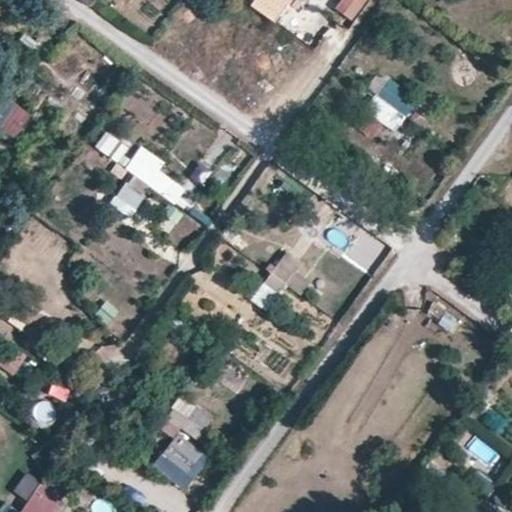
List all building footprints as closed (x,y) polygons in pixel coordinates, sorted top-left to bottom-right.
[(270,0),(263,0),(257,10),(273,22),(282,9),(270,0)] [(288,0),(270,0),(282,9),(288,0)] [(335,21),(314,49),(330,61),(351,34),(335,21)] [(397,95),(384,86),(377,95),(391,105),(397,95)] [(29,111),(0,90),(0,124),(13,134),(29,111)] [(391,105),(377,95),(366,111),(380,120),(391,105)] [(412,106),(397,95),(391,105),(405,116),(412,106)] [(405,116),(391,105),(380,120),(382,122),(395,131),(405,116)] [(373,134),(382,122),(380,120),(366,111),(358,123),(373,134)] [(99,149),(120,163),(130,148),(108,134),(99,149)] [(164,162),(149,152),(140,164),(155,175),(158,171),(164,162)] [(134,174),(149,185),(155,175),(140,164),(134,174)] [(180,187),(158,171),(155,175),(149,185),(171,201),(180,187)] [(141,195),(149,185),(134,174),(126,185),(141,195)] [(301,261),(286,251),(271,272),(286,283),(295,269),(301,261)] [(308,266),(301,261),(295,269),(302,275),(308,266)] [(302,294),(311,281),(302,275),(295,269),(286,283),(302,294)] [(279,293),(286,283),(271,272),(264,283),(279,293)] [(110,326),(120,309),(105,300),(95,317),(110,326)] [(35,311),(26,304),(20,313),(29,320),(35,311)] [(43,331),(29,320),(20,313),(15,310),(8,319),(22,330),(37,340),(43,331)] [(29,320),(43,331),(50,321),(35,311),(29,320)] [(25,357),(9,345),(0,357),(0,363),(14,373),(25,357)] [(52,383),(48,398),(71,404),(75,389),(52,383)] [(41,401),(34,420),(50,425),(57,406),(41,401)] [(150,424),(158,414),(146,405),(138,416),(150,424)] [(166,418),(179,427),(186,418),(172,409),(166,418)] [(173,436),(179,427),(166,418),(159,427),(173,436)] [(203,430),(186,418),(179,427),(196,440),(203,430)] [(173,436),(159,427),(152,437),(165,447),(173,436)] [(511,438),(511,461),(502,469),(509,479),(511,476),(511,429),(507,433),(511,438)] [(180,434),(163,454),(187,475),(205,455),(180,434)] [(474,440),(467,454),(492,465),(498,451),(474,440)] [(41,481),(29,472),(16,492),(27,500),(31,495),(39,483),(41,481)] [(49,491),(39,483),(31,495),(41,502),(49,491)] [(56,496),(49,491),(41,502),(48,507),(56,496)]
